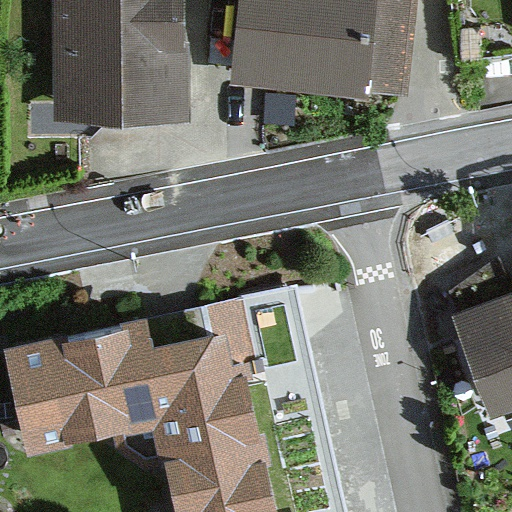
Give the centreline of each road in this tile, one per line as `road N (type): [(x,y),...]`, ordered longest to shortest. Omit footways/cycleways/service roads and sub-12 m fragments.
road 1 (unclassified): [(0,244),(353,174)]
road 2 (residential): [(353,174),(428,511)]
road 3 (unclassified): [(353,174),(511,143)]
